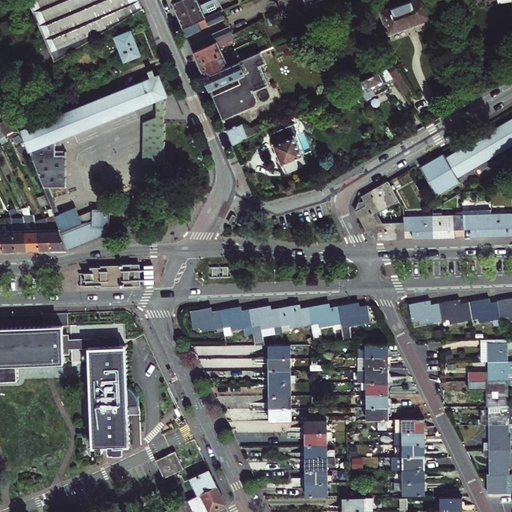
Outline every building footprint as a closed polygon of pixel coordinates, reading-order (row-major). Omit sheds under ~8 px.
[(29,0),(56,61),(143,8),(139,0),(29,0)] [(178,15),(201,5),(198,0),(178,0),(173,3),(178,15)] [(178,15),(184,28),(222,11),(224,10),(219,0),(212,0),(201,5),(178,15)] [(433,19),(425,0),(414,0),(380,13),(388,35),(433,19)] [(187,36),(227,19),(222,11),(184,28),(187,36)] [(190,43),(194,52),(230,36),(233,34),(230,26),(190,43)] [(131,29),(114,37),(124,62),(142,55),(131,29)] [(199,64),(223,54),(220,46),(232,41),(230,36),(194,52),(199,64)] [(260,67),(266,64),(261,52),(242,60),(204,77),(209,88),(237,77),(241,85),(229,90),(232,95),(215,102),(223,120),(255,107),(257,101),(253,92),(268,86),(260,67)] [(227,61),(223,54),(199,64),(204,77),(242,60),(240,55),(227,61)] [(393,78),(399,74),(393,64),(387,68),(393,78)] [(393,78),(387,68),(356,83),(366,99),(387,89),(385,84),(394,79),(393,78)] [(150,78),(20,130),(29,152),(55,141),(155,101),(164,98),(168,96),(160,74),(155,76),(150,78)] [(394,79),(407,99),(413,95),(399,74),(393,78),(394,79)] [(229,90),(213,97),(215,102),(232,95),(229,90)] [(164,164),(164,98),(155,101),(156,117),(143,122),(142,164),(164,164)] [(13,117),(5,121),(11,133),(17,129),(13,117)] [(420,167),(437,195),(460,181),(458,177),(511,145),(511,118),(446,158),(444,153),(420,167)] [(5,121),(0,123),(0,127),(5,136),(8,134),(11,133),(5,121)] [(233,144),(251,135),(250,132),(247,134),(243,125),(242,124),(227,130),(233,144)] [(263,130),(260,124),(254,127),(257,132),(263,130)] [(273,144),(286,173),(303,166),(302,164),(306,162),(294,135),(296,132),(292,124),(279,130),(280,131),(272,134),(275,143),(273,144)] [(250,132),(251,135),(257,132),(254,127),(251,128),(250,127),(249,127),(243,125),(247,134),(250,132)] [(0,143),(1,145),(2,148),(9,144),(5,136),(0,138),(0,143)] [(52,209),(55,216),(60,214),(49,187),(66,187),(65,151),(55,151),(55,141),(29,152),(38,177),(52,209)] [(375,239),(375,240),(405,239),(404,231),(404,223),(382,224),(382,223),(379,225),(373,214),(398,200),(388,182),(362,198),(357,211),(369,232),(371,231),(375,239)] [(8,211),(11,218),(16,216),(13,208),(8,211)] [(60,214),(55,216),(68,250),(109,234),(110,234),(110,209),(93,209),(92,220),(87,222),(82,224),(79,215),(76,208),(60,214)] [(46,218),(54,251),(68,250),(55,216),(52,209),(47,210),(50,217),(46,218)] [(93,209),(79,215),(82,224),(87,222),(92,220),(93,209)] [(511,213),(491,214),(492,236),(511,235),(511,213)] [(492,236),(491,214),(462,215),(462,229),(470,229),(471,236),(492,236)] [(455,229),(462,229),(462,215),(433,216),(434,238),(455,237),(455,229)] [(434,238),(433,216),(404,217),(404,223),(404,231),(412,230),(412,238),(434,238)] [(11,218),(0,219),(0,220),(3,252),(15,252),(12,222),(11,218)] [(46,218),(35,221),(40,251),(54,251),(46,218)] [(35,219),(23,221),(23,222),(28,251),(40,251),(35,221),(35,219)] [(15,252),(28,251),(23,222),(12,222),(15,252)] [(143,280),(146,280),(146,269),(143,270),(143,266),(143,264),(129,264),(125,264),(125,263),(100,264),(100,267),(90,267),(90,270),(90,273),(81,273),(81,286),(101,285),(101,288),(126,288),(126,287),(137,286),(143,286),(143,283),(143,280)] [(230,267),(209,267),(210,277),(230,277),(230,267)] [(468,302),(471,319),(479,317),(480,322),(493,319),(494,325),(502,324),(502,322),(498,301),(490,302),(489,298),(468,302)] [(511,298),(498,301),(502,322),(511,320),(511,298)] [(460,303),(460,299),(439,303),(442,320),(450,318),(450,323),(471,319),(468,302),(460,303)] [(430,300),(409,304),(412,321),(420,319),(421,324),(442,320),(439,303),(431,304),(430,300)] [(359,302),(338,306),(341,323),(342,328),(344,341),(352,341),(349,326),(370,322),(368,305),(359,306),(359,302)] [(335,324),(341,323),(338,306),(330,308),(329,303),(308,307),(311,324),(319,322),(320,327),(335,324)] [(290,327),(311,324),(308,307),(301,309),(300,304),(279,308),(283,332),(291,331),(290,327)] [(270,305),(249,309),(254,334),(256,346),(265,346),(262,329),(273,327),(274,334),(283,332),(279,308),(271,309),(270,305)] [(223,327),(224,331),(225,336),(232,334),(232,330),(244,327),(245,336),(254,334),(249,309),(242,310),(241,306),(220,310),(223,327)] [(214,328),(223,327),(220,310),(212,311),(211,307),(190,311),(193,328),(201,327),(202,331),(214,328)] [(43,326),(0,327),(0,380),(18,380),(17,364),(64,362),(64,354),(63,334),(63,325),(68,325),(68,312),(43,313),(43,326)] [(319,322),(311,324),(313,333),(321,332),(320,327),(319,322)] [(441,330),(434,331),(435,339),(442,337),(441,330)] [(69,334),(63,334),(64,354),(70,354),(70,349),(89,348),(89,346),(120,345),(120,337),(117,337),(117,334),(115,335),(110,336),(106,336),(102,336),(98,335),(98,338),(69,339),(69,334)] [(511,338),(488,339),(488,362),(508,362),(507,348),(511,348),(511,338)] [(366,350),(366,357),(388,357),(388,344),(366,345),(366,350)] [(89,346),(89,348),(93,449),(109,448),(124,447),(130,447),(129,410),(140,410),(140,407),(139,400),(136,394),(133,390),(130,386),(128,387),(126,345),(120,345),(89,346)] [(291,358),(291,346),(286,346),(269,346),(269,358),(291,358)] [(388,369),(388,357),(366,357),(359,357),(358,357),(358,370),(388,369)] [(291,371),(291,358),(269,358),(269,371),(291,371)] [(468,372),(468,381),(511,380),(511,361),(508,362),(488,362),(488,371),(468,372)] [(389,382),(388,369),(358,370),(359,382),(367,382),(389,382)] [(291,383),(291,371),(269,371),(269,383),(291,383)] [(511,380),(468,381),(468,389),(486,389),(487,406),(489,406),(506,405),(506,397),(508,397),(508,385),(511,385),(511,380)] [(389,394),(389,382),(367,382),(367,390),(367,395),(389,394)] [(291,396),(291,383),(269,383),(269,396),(291,396)] [(47,385),(0,397),(0,430),(9,463),(65,448),(47,385)] [(389,407),(389,394),(367,395),(367,407),(389,407)] [(291,401),(291,396),(269,396),(270,408),(296,408),(296,401),(291,401)] [(489,406),(489,424),(508,424),(511,424),(511,405),(506,405),(489,406)] [(389,419),(389,407),(367,407),(367,420),(389,419)] [(296,415),(296,408),(270,408),(270,421),(292,421),(292,415),(296,415)] [(425,432),(424,419),(395,419),(396,432),(425,432)] [(327,433),(327,420),(305,420),(305,433),(327,433)] [(484,449),(511,449),(511,433),(510,432),(508,432),(508,424),(489,424),(489,443),(484,443),(484,449)] [(396,444),(403,444),(425,444),(425,432),(396,432),(396,442),(394,442),(394,444),(396,444)] [(327,445),(327,433),(305,433),(305,446),(327,445)] [(425,457),(425,444),(403,444),(403,457),(425,457)] [(327,449),(327,445),(305,446),(306,458),(327,458),(327,449)] [(357,447),(349,447),(349,456),(357,456),(357,447)] [(484,449),(484,456),(489,456),(490,474),(507,474),(509,474),(509,466),(511,466),(511,449),(484,449)] [(156,460),(164,478),(184,469),(175,451),(156,460)] [(393,469),(403,469),(425,469),(425,457),(403,457),(393,457),(393,469)] [(335,466),(335,458),(327,458),(306,458),(306,471),(328,470),(328,466),(335,466)] [(403,469),(403,482),(425,482),(425,469),(403,469)] [(190,479),(198,495),(217,486),(214,479),(209,470),(190,479)] [(306,471),(306,483),(328,483),(328,470),(306,471)] [(507,493),(507,474),(490,474),(487,474),(488,493),(507,493)] [(425,495),(425,482),(403,482),(403,490),(403,495),(425,495)] [(328,495),(328,483),(306,483),(306,496),(328,495)] [(192,511),(209,511),(226,504),(221,494),(217,486),(198,495),(187,500),(192,511)] [(462,510),(462,497),(440,498),(440,510),(462,510)] [(373,511),(373,499),(343,499),(343,511),(373,511)] [(192,511),(187,500),(181,503),(184,511),(192,511)] [(184,511),(181,503),(174,506),(177,511),(184,511)]
